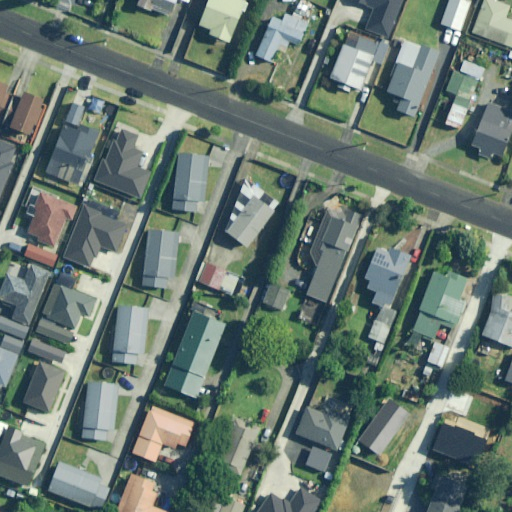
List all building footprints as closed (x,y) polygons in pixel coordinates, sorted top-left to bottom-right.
[(177,0),(139,0),(138,2),(171,16),(177,0)] [(246,1),(243,0),(207,0),(198,26),(232,39),(246,1)] [(355,0),(374,7),(366,27),(390,36),(403,0),(355,0)] [(473,2),(467,0),(450,0),(441,24),(461,32),(473,2)] [(511,6),(493,0),(484,0),(472,33),(511,47),(511,19),(507,17),(511,6)] [(275,10),(256,56),(272,62),(281,40),(296,46),(306,23),(275,10)] [(397,62),(383,98),(419,112),(441,53),(422,46),(414,68),(397,62)] [(373,59),(344,47),(330,79),(359,92),(373,59)] [(480,80),(455,70),(446,91),(457,95),(445,124),(460,130),(480,80)] [(0,112),(9,92),(0,88),(0,112)] [(48,103),(27,93),(17,114),(9,110),(2,123),(32,137),(48,103)] [(511,129),(511,113),(488,105),(472,150),(502,160),(511,129)] [(98,135),(66,121),(44,173),(77,187),(98,135)] [(0,199),(22,146),(0,137),(0,199)] [(158,155),(120,139),(101,184),(140,200),(158,155)] [(207,154),(179,151),(174,209),(201,212),(207,154)] [(275,211),(253,195),(224,234),(246,250),(275,211)] [(358,218),(335,208),(318,249),(326,253),(309,294),(324,300),(358,218)] [(63,226),(44,217),(31,246),(51,255),(63,226)] [(177,233),(148,231),(143,287),(172,290),(177,233)] [(410,258),(377,245),(361,288),(393,301),(410,258)] [(229,265),(211,257),(200,282),(219,290),(221,287),(235,293),(240,281),(225,275),(229,265)] [(51,273),(32,265),(25,282),(8,275),(0,294),(0,299),(18,306),(13,318),(30,325),(51,273)] [(99,280),(67,265),(54,292),(86,308),(99,280)] [(298,274),(279,266),(264,302),(283,310),(298,274)] [(473,282),(435,266),(408,331),(434,341),(442,322),(454,327),(473,282)] [(511,297),(498,292),(482,335),(511,346),(511,297)] [(147,309),(119,306),(112,361),(140,364),(147,309)] [(323,315),(304,307),(299,319),(318,327),(323,315)] [(225,324),(191,311),(163,385),(197,398),(225,324)] [(29,330),(1,319),(0,320),(0,329),(25,339),(29,330)] [(77,332),(43,319),(37,331),(71,346),(77,332)] [(0,384),(6,387),(19,356),(25,342),(5,334),(0,346),(0,384)] [(70,352),(34,338),(28,352),(64,366),(70,352)] [(454,350),(436,342),(428,361),(446,369),(454,350)] [(382,357),(370,351),(365,362),(377,368),(382,357)] [(67,371),(41,361),(25,403),(51,413),(67,371)] [(411,373),(395,365),(387,381),(404,389),(411,373)] [(440,372),(426,367),(419,384),(434,390),(440,372)] [(118,386),(87,383),(81,438),(113,441),(118,386)] [(419,394),(406,389),(402,397),(415,402),(419,394)] [(350,420),(308,404),(295,435),(337,451),(350,420)] [(427,414),(409,405),(397,432),(416,440),(427,414)] [(196,426),(151,407),(131,453),(154,463),(162,443),(185,452),(196,426)] [(260,431),(235,421),(216,470),(242,480),(260,431)] [(0,474),(30,486),(46,447),(23,438),(25,433),(11,427),(9,432),(5,441),(0,439),(0,474)] [(399,448),(385,435),(379,442),(393,455),(399,448)] [(298,458),(284,451),(275,470),(289,477),(298,458)] [(97,511),(109,483),(59,463),(48,492),(96,511),(97,511)] [(158,487),(129,475),(113,511),(164,511),(150,506),(158,487)] [(461,511),(470,488),(443,478),(430,511),(461,511)] [(232,511),(237,500),(223,495),(216,511),(232,511)]
